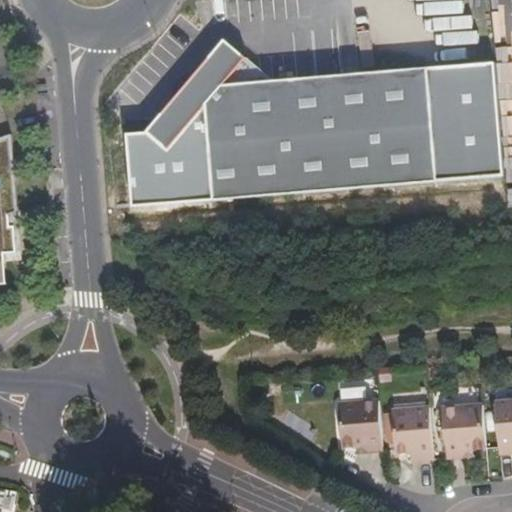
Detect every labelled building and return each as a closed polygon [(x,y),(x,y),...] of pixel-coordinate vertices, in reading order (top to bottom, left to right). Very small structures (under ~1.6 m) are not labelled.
[(204,113),(212,208),(436,188),(426,75),(272,88),(221,93),(244,65),(223,46),(193,82),(166,114),(145,138),(167,157),(187,133),(204,113)] [(244,65),(221,93),(272,88),(244,65)] [(7,232),(6,222),(14,218),(9,141),(0,144),(0,277),(2,275),(1,259),(13,258),(11,232),(7,232)] [(481,367),(480,356),(473,357),(473,368),(481,367)] [(386,366),(373,366),(374,380),(387,378),(386,366)] [(511,394),(489,396),(492,446),(507,445),(507,437),(511,436),(511,394)] [(378,445),(374,395),(334,397),(337,440),(352,439),(363,438),(364,446),(378,445)] [(480,440),(476,399),(437,401),(439,451),(459,450),(458,441),(468,441),(480,440)] [(427,452),(424,403),(387,405),(390,446),(403,446),(413,445),(413,453),(427,452)] [(353,446),(364,446),(363,438),(352,439),(353,446)] [(458,441),(459,450),(468,449),(468,441),(458,441)] [(413,453),(413,445),(403,446),(403,453),(413,453)] [(11,511),(14,494),(0,491),(0,511),(11,511)]
